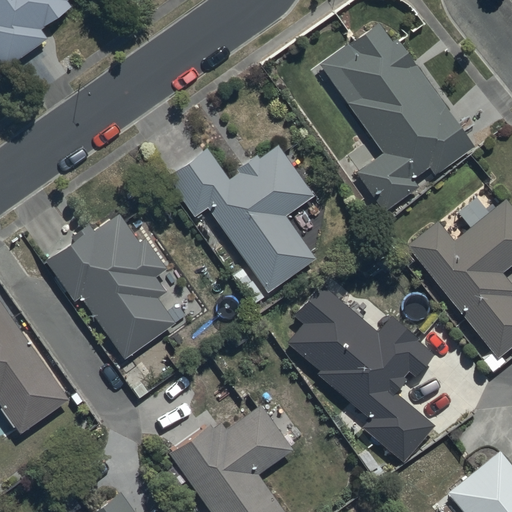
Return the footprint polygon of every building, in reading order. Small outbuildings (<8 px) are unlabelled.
[(0,0),(0,56),(2,59),(43,31),(37,23),(68,1),(67,0),(0,0)] [(391,35),(376,13),(314,55),(379,146),(353,165),(381,205),(417,180),(411,172),(426,162),(432,170),(473,141),(395,32),(391,35)] [(226,173),(204,139),(164,165),(192,207),(205,199),(262,287),(313,254),(283,209),(311,191),(276,137),(257,150),(253,145),(230,160),(235,167),(226,173)] [(433,215),(403,241),(493,348),(511,332),(511,297),(506,291),(511,286),(511,281),(499,266),(511,254),(511,200),(504,190),(450,235),(433,215)] [(83,215),(42,252),(71,293),(77,289),(122,354),(174,318),(155,290),(163,285),(153,270),(164,262),(142,231),(136,236),(115,206),(90,224),(83,215)] [(373,325),(316,279),(291,309),(299,316),(284,334),(316,362),(314,367),(368,412),(358,423),(400,456),(431,417),(392,385),(404,370),(401,368),(405,363),(412,368),(429,346),(413,333),(416,330),(387,307),(373,325)] [(62,391),(0,300),(0,400),(16,423),(62,391)] [(206,414),(164,444),(211,511),(286,511),(255,467),(290,442),(258,397),(222,422),(217,414),(209,419),(206,414)] [(511,511),(511,462),(496,442),(443,485),(450,492),(430,509),(432,511),(511,511)] [(135,511),(116,484),(79,511),(135,511)]
